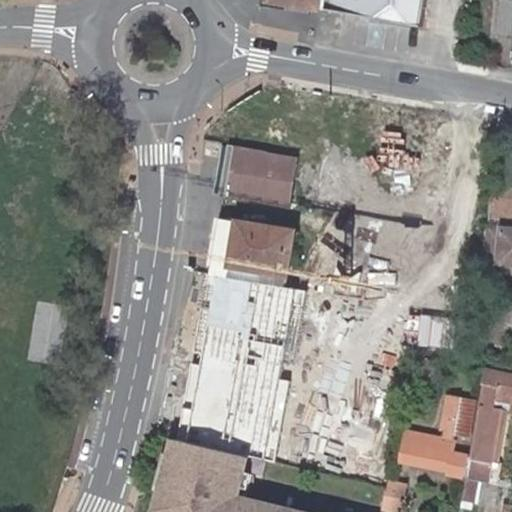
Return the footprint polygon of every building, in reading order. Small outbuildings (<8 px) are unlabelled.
[(329,0),(328,9),(424,25),(428,0),(263,0),(263,5),(316,12),(324,11),(325,0),(329,0)] [(445,0),(428,0),(424,25),(440,27),(445,0)] [(465,210),(479,131),(330,105),(316,185),(465,210)] [(511,188),(497,187),(487,265),(511,267),(511,188)] [(66,244),(92,254),(99,237),(73,227),(66,244)] [(216,263),(186,437),(261,451),(283,457),(316,279),(216,263)] [(502,373),(488,369),(484,386),(499,388),(502,373)] [(511,374),(502,373),(499,388),(499,392),(511,394),(511,374)] [(474,436),(467,475),(479,478),(482,458),(495,460),(505,405),(497,404),(499,392),(499,388),(484,386),(476,429),(474,436)] [(511,394),(499,392),(497,404),(505,405),(511,406),(511,394)] [(421,447),(407,444),(404,458),(449,467),(449,471),(464,474),(468,455),(454,453),(456,438),(457,432),(474,436),(476,429),(481,399),(449,393),(442,426),(448,428),(446,436),(424,432),(421,447)] [(410,429),(407,444),(421,447),(424,432),(410,429)] [(258,459),(177,441),(157,511),(303,511),(248,498),(258,459)] [(482,458),(479,478),(491,480),(495,460),(482,458)] [(407,479),(390,475),(385,503),(403,506),(407,479)] [(479,478),(467,475),(463,496),(475,498),(479,478)] [(2,491),(0,498),(0,511),(30,511),(34,502),(2,491)]
